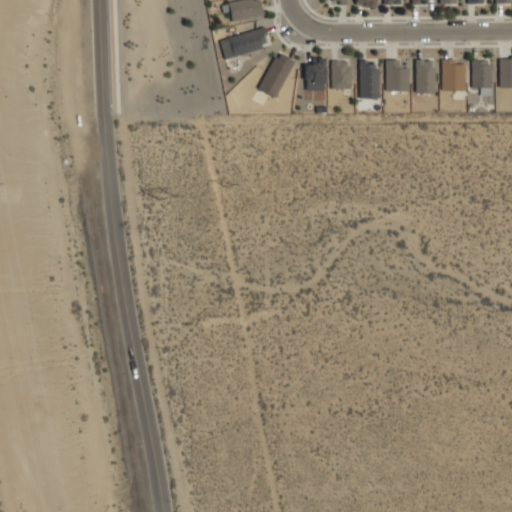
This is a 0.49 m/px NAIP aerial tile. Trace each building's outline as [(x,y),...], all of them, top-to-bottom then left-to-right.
[(230,21),(263,15),(259,0),(238,0),(227,2),(230,21)] [(345,0),(345,12),(321,11),(321,0),(345,0)] [(224,58),(269,44),(263,26),(218,40),(224,58)] [(293,60),(276,51),(257,88),(275,97),(293,60)] [(304,89),(323,90),(324,57),(315,57),(315,63),(305,63),(304,89)] [(441,90),(464,90),(464,63),(454,63),(454,58),(440,59),(441,90)] [(511,58),(498,58),(497,87),(511,87),(511,58)] [(384,90),(406,90),(406,59),(384,59),(384,90)] [(414,92),(433,92),(434,59),(415,59),(414,92)] [(470,87),(489,87),(489,59),(470,59),(470,87)] [(330,88),(349,88),(350,60),(330,60),(330,88)] [(378,63),(358,62),(358,98),(378,98),(378,63)]
